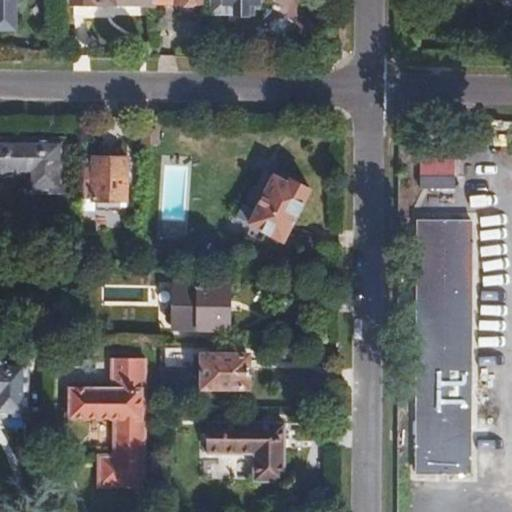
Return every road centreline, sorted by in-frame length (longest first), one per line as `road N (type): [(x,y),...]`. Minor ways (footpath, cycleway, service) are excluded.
road 1 (residential): [(366,511),(367,92)]
road 2 (residential): [(367,92),(0,84)]
road 3 (residential): [(511,94),(367,92)]
